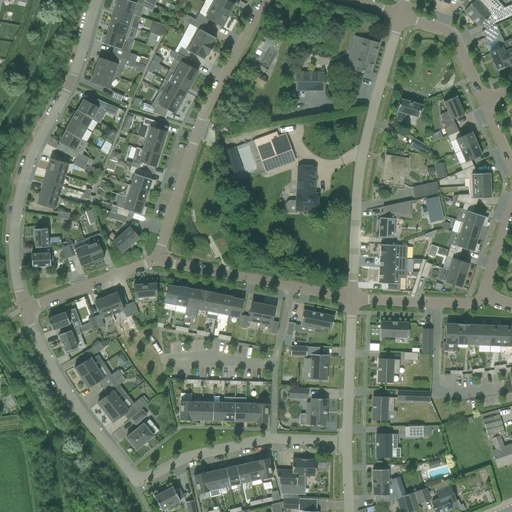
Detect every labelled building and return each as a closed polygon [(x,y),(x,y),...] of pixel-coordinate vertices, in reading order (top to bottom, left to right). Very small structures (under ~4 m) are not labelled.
[(114,0),(113,5),(116,6),(115,9),(132,15),(134,9),(142,12),(143,6),(152,11),(155,5),(144,0),(129,0),(129,1),(125,0),(114,0)] [(205,0),(204,3),(211,7),(228,16),(234,5),(224,0),(205,0)] [(464,10),(472,18),(489,2),(486,0),(474,0),(475,0),(464,10)] [(511,4),(504,8),(496,0),(490,0),(489,2),(472,18),(479,26),(488,18),(493,24),(511,16),(511,4)] [(198,14),(195,20),(206,26),(209,20),(222,27),(228,16),(211,7),(204,3),(199,14),(198,14)] [(115,9),(111,21),(131,28),(137,30),(141,18),(140,17),(135,16),(132,15),(115,9)] [(190,17),(187,23),(189,24),(198,29),(192,40),(211,50),(215,44),(213,43),(216,39),(202,31),(206,26),(195,20),(190,17)] [(111,21),(107,33),(128,39),(131,28),(111,21)] [(148,31),(158,36),(163,26),(154,21),(148,31)] [(485,30),(482,32),(484,38),(485,39),(483,40),(486,46),(497,41),(500,49),(502,48),(505,47),(503,42),(504,42),(502,37),(501,37),(500,33),(496,25),(496,26),(485,30)] [(103,36),(101,43),(104,44),(103,44),(121,50),(124,51),(128,39),(107,33),(106,36),(103,36)] [(156,42),(158,37),(150,34),(148,40),(155,43),(156,42)] [(378,44),(363,40),(361,39),(357,54),(350,52),(345,68),(370,75),(378,44)] [(180,47),(177,53),(178,54),(188,59),(191,53),(204,60),(206,56),(208,57),(211,50),(192,40),(186,50),(180,47)] [(505,47),(502,48),(509,65),(511,63),(511,49),(507,51),(505,47)] [(500,49),(490,53),(497,71),(510,66),(509,65),(502,48),(500,49)] [(126,52),(124,58),(135,62),(137,56),(126,52)] [(177,53),(174,59),(175,60),(182,64),(176,74),(192,82),(198,72),(185,65),(188,59),(178,54),(177,53)] [(99,59),(95,70),(113,77),(113,76),(120,79),(124,65),(122,64),(124,58),(112,54),(109,62),(99,59)] [(138,63),(146,65),(148,59),(140,57),(138,63)] [(135,62),(124,58),(122,64),(133,68),(135,62)] [(147,71),(152,74),(157,64),(152,61),(147,71)] [(255,65),(249,61),(245,68),(251,71),(255,65)] [(109,88),(113,77),(95,70),(91,82),(109,88)] [(169,70),(164,81),(170,84),(186,93),(192,82),(176,74),(169,70)] [(147,71),(144,78),(148,80),(151,79),(154,75),(147,71)] [(290,89),(290,95),(296,95),(296,90),(323,91),(323,88),(324,74),(317,74),(296,73),(296,89),(290,89)] [(170,84),(164,94),(181,103),(186,93),(170,84)] [(113,92),(110,98),(121,103),(124,97),(113,92)] [(164,94),(158,105),(175,114),(181,103),(164,94)] [(441,115),(440,115),(441,116),(441,125),(442,125),(443,124),(446,129),(445,130),(447,136),(458,132),(455,125),(455,124),(455,125),(453,120),(464,115),(456,96),(443,102),(448,113),(441,116),(441,115)] [(403,122),(406,114),(417,118),(418,118),(419,114),(421,115),(422,110),(421,109),(422,105),(421,105),(413,103),(414,103),(408,101),(408,102),(401,99),(400,99),(396,112),(397,112),(398,112),(395,120),(395,121),(403,123),(403,122)] [(77,110),(92,119),(93,120),(99,108),(83,100),(77,110)] [(144,104),(142,110),(153,114),(155,108),(144,104)] [(92,119),(77,110),(71,121),(87,129),(92,119)] [(127,116),(125,119),(121,131),(128,133),(130,127),(131,127),(132,124),(131,124),(133,118),(127,116)] [(144,118),(142,125),(148,127),(144,139),(146,139),(163,144),(167,132),(156,129),(158,123),(144,118)] [(65,131),(81,139),(87,129),(71,121),(65,131)] [(81,140),(81,139),(65,131),(65,132),(59,142),(75,151),(81,140)] [(432,141),(442,137),(439,131),(430,135),(432,141)] [(458,132),(447,136),(450,142),(455,140),(460,151),(477,144),(472,132),(461,137),(458,132)] [(266,172),(295,161),(291,150),(285,134),(282,135),(278,137),(277,133),(255,141),(262,161),(266,172)] [(109,134),(105,140),(111,143),(114,137),(113,137),(109,134)] [(143,150),(142,150),(160,156),(163,144),(146,139),(143,150)] [(425,155),(429,148),(414,139),(409,147),(425,155)] [(109,152),(109,151),(112,145),(105,141),(102,148),(109,152)] [(465,162),(460,165),(462,171),(473,166),(471,160),(482,155),(477,144),(460,151),(465,162)] [(132,164),(131,166),(143,170),(145,171),(149,172),(151,166),(155,167),(156,168),(160,156),(142,150),(143,150),(136,148),(132,160),(133,160),(132,164)] [(112,151),(107,169),(114,171),(119,153),(112,151)] [(75,159),(86,164),(89,158),(78,153),(75,159)] [(408,159),(386,155),(382,181),(398,183),(399,176),(405,177),(408,159)] [(48,170),(65,176),(68,165),(51,159),(48,170)] [(83,170),(86,164),(75,159),(73,165),(83,170)] [(131,166),(129,173),(134,174),(131,186),(148,192),(149,188),(152,189),(154,181),(152,180),(151,180),(143,177),(145,171),(143,170),(131,166)] [(462,171),(455,174),(457,179),(468,179),(469,187),(490,186),(490,173),(477,174),(473,166),(462,171)] [(297,210),(317,211),(317,195),(314,195),(315,168),(299,167),(298,194),(296,194),(296,201),(289,201),(285,204),(285,209),(288,213),(297,213),(297,210)] [(433,168),(426,169),(427,176),(434,175),(433,168)] [(61,187),(65,176),(48,170),(44,182),(61,187)] [(439,180),(440,194),(449,192),(448,179),(439,180)] [(101,181),(99,188),(105,190),(107,183),(101,181)] [(44,182),(41,193),(58,198),(61,187),(44,182)] [(436,182),(412,188),(415,198),(438,193),(436,182)] [(124,196),(124,197),(127,198),(144,203),(148,192),(131,186),(128,185),(124,196)] [(458,195),(456,201),(464,204),(475,207),(478,199),(491,198),(490,186),(469,187),(469,195),(458,195)] [(55,209),(58,198),(41,193),(37,204),(55,209)] [(112,206),(110,212),(116,214),(127,218),(129,211),(141,215),(141,214),(144,215),(146,208),(143,207),(144,203),(127,198),(124,197),(119,195),(115,207),(112,206)] [(429,223),(443,220),(438,197),(424,200),(429,223)] [(379,228),(379,238),(392,239),(393,217),(409,218),(410,201),(382,207),(381,218),(380,218),(379,220),(377,220),(377,228),(379,228)] [(459,209),(455,220),(460,222),(463,223),(481,229),(482,225),(485,226),(487,218),(485,218),(485,217),(473,213),(475,207),(464,204),(462,210),(459,209)] [(110,212),(108,218),(125,224),(127,218),(116,214),(110,212)] [(457,233),(457,234),(459,235),(477,240),(481,229),(463,223),(460,222),(460,223),(457,233)] [(83,236),(92,234),(90,223),(81,225),(83,236)] [(47,226),(34,226),(35,248),(38,248),(48,247),(52,247),(60,244),(60,238),(48,238),(47,226)] [(130,228),(113,242),(122,253),(139,238),(130,228)] [(96,235),(84,239),(86,245),(93,262),(104,258),(100,246),(105,244),(101,233),(96,235)] [(450,244),(448,251),(460,254),(462,248),(473,252),(476,253),(479,245),(476,244),(477,240),(459,235),(456,246),(450,244)] [(73,244),(67,246),(71,257),(77,255),(81,266),(93,262),(86,245),(84,239),(73,244)] [(380,258),(406,259),(407,252),(401,252),(401,246),(380,245),(380,246),(379,257),(380,257),(380,258)] [(67,246),(61,248),(65,259),(71,257),(67,246)] [(446,257),(443,268),(448,270),(466,276),(469,264),(458,260),(460,254),(448,251),(446,257)] [(38,254),(31,254),(32,267),(54,266),(53,253),(38,254)] [(380,258),(379,270),(406,272),(406,265),(400,264),(401,259),(406,259),(380,258)] [(427,278),(431,265),(425,263),(421,276),(427,278)] [(441,268),(437,279),(445,282),(462,288),(466,276),(448,270),(443,268),(441,268)] [(406,272),(379,270),(378,283),(387,284),(387,290),(399,291),(400,278),(405,279),(406,272)] [(134,285),(135,302),(158,301),(156,283),(155,283),(134,285)] [(168,285),(164,303),(175,305),(179,287),(178,287),(168,285)] [(176,305),(175,311),(185,313),(186,307),(190,289),(179,287),(175,305),(176,305)] [(190,289),(186,307),(197,309),(200,290),(200,291),(190,289)] [(200,290),(197,309),(207,311),(211,292),(200,290)] [(207,311),(206,318),(217,320),(218,313),(221,295),(211,293),(211,292),(207,311)] [(117,293),(106,297),(112,314),(123,310),(126,318),(132,316),(128,304),(122,307),(117,293)] [(221,295),(218,313),(228,315),(232,297),(221,295)] [(100,315),(94,317),(98,328),(104,326),(101,318),(112,314),(106,297),(95,302),(100,315)] [(232,297),(228,315),(240,318),(243,300),(232,298),(232,297)] [(134,302),(128,304),(132,316),(138,313),(134,302)] [(248,321),(260,323),(263,305),(252,303),(249,317),(243,316),(241,327),(247,329),(248,321)] [(275,307),(263,305),(260,323),(271,325),(270,333),(276,334),(278,322),(272,321),(275,307)] [(68,311),(48,319),(52,331),(59,328),(73,323),(75,329),(78,327),(81,326),(75,309),(68,311)] [(303,311),(300,325),(322,330),(323,328),(331,329),(334,317),(303,311)] [(94,317),(88,319),(89,323),(92,330),(92,331),(98,328),(94,317)] [(288,322),(286,335),(292,336),(295,324),(288,322)] [(409,330),(408,330),(408,323),(397,322),(396,322),(396,323),(393,322),(392,322),(380,322),(379,337),(407,338),(407,337),(409,337),(409,330)] [(73,323),(59,328),(61,334),(75,329),(73,323)] [(61,334),(59,335),(66,355),(78,350),(74,337),(81,335),(81,334),(92,330),(89,323),(81,326),(78,327),(75,329),(61,334)] [(456,352),(456,344),(457,325),(446,324),(445,342),(444,342),(443,351),(456,352)] [(457,325),(456,344),(467,344),(468,325),(457,324),(457,325)] [(479,345),(479,326),(469,325),(468,325),(467,344),(479,345)] [(490,345),(491,326),(479,326),(479,345),(490,345)] [(501,346),(502,327),(491,326),(490,345),(501,346)] [(511,327),(502,327),(501,346),(511,346),(511,327)] [(422,353),(431,354),(432,329),(423,329),(422,353)] [(90,349),(94,354),(104,348),(104,347),(109,344),(107,341),(103,341),(90,349)] [(291,346),(291,355),(306,356),(307,347),(291,346)] [(307,360),(306,370),(311,370),(311,380),(310,380),(326,381),(328,355),(319,355),(319,348),(307,347),(306,356),(312,356),(311,359),(311,360),(307,360)] [(91,357),(74,368),(74,369),(81,379),(97,368),(104,364),(98,355),(92,359),(91,357)] [(378,359),(377,383),(392,383),(393,374),(399,374),(399,360),(393,360),(393,359),(378,359)] [(97,368),(81,379),(87,388),(87,389),(104,378),(108,377),(111,375),(104,364),(97,368)] [(111,375),(108,377),(112,382),(122,375),(118,370),(111,375)] [(122,375),(112,382),(116,387),(119,385),(126,380),(122,375)] [(107,395),(97,403),(105,413),(120,401),(127,395),(119,385),(116,387),(116,388),(112,391),(107,395)] [(289,398),(307,399),(307,389),(289,388),(289,398)] [(397,391),(397,401),(416,401),(429,402),(429,392),(416,391),(397,391)] [(10,394),(4,397),(10,408),(15,405),(10,394)] [(120,401),(105,413),(113,422),(123,414),(128,411),(132,407),(131,406),(134,403),(127,395),(120,401)] [(134,403),(131,406),(132,407),(137,413),(147,404),(146,403),(148,401),(144,396),(142,397),(141,397),(134,403)] [(373,396),(372,420),(387,421),(387,412),(393,412),(394,398),(388,398),(388,397),(373,396)] [(235,403),(234,421),(245,422),(246,404),(245,404),(245,398),(240,398),(240,404),(235,403)] [(310,415),(310,426),(326,426),(327,399),(311,399),(311,403),(306,403),(306,415),(310,415)] [(180,401),(180,420),(191,421),(192,402),(180,401)] [(192,402),(191,421),(191,420),(202,420),(202,402),(192,402)] [(202,402),(202,420),(213,421),(213,403),(202,402)] [(213,403),(213,421),(223,421),(224,403),(213,403)] [(224,403),(223,421),(234,421),(235,403),(224,403)] [(246,404),(245,422),(255,422),(255,423),(256,423),(256,404),(256,403),(256,404),(246,404)] [(256,404),(256,423),(267,423),(268,404),(256,404)] [(139,428),(126,438),(136,450),(153,436),(143,424),(140,421),(146,416),(142,410),(131,419),(135,425),(136,424),(139,428)] [(496,421),(484,424),(488,441),(492,439),(496,450),(492,452),(498,467),(511,462),(511,444),(503,448),(499,437),(505,435),(500,420),(496,421)] [(423,427),(405,427),(405,438),(423,437),(423,436),(431,436),(431,427),(423,427)] [(376,458),(391,458),(391,449),(397,448),(397,434),(391,434),(376,434),(376,458)] [(257,461),(261,479),(272,477),(268,458),(257,461)] [(276,470),(279,485),(280,485),(297,485),(297,475),(316,476),(316,460),(307,460),(301,459),(301,460),(292,459),(292,472),(289,472),(289,471),(277,470),(276,470)] [(429,470),(440,467),(438,460),(427,463),(429,470)] [(257,461),(247,464),(251,481),(261,479),(257,461)] [(236,466),(240,484),(251,481),(247,464),(236,466)] [(226,468),(230,486),(240,484),(236,466),(226,468)] [(215,471),(219,488),(230,486),(226,468),(215,471)] [(373,481),(372,481),(372,485),(373,485),(373,496),(375,496),(375,506),(395,499),(402,496),(406,495),(399,477),(391,480),(389,480),(388,470),(372,470),(373,481)] [(209,491),(219,488),(215,471),(205,473),(209,491)] [(209,491),(205,473),(194,475),(198,494),(209,491)] [(282,496),(294,495),(293,485),(282,486),(282,496)] [(438,500),(431,503),(435,511),(443,511),(451,509),(452,511),(457,510),(458,509),(460,511),(465,510),(463,504),(460,505),(458,500),(455,501),(452,494),(449,486),(448,486),(437,491),(435,492),(438,500)] [(175,491),(172,487),(155,496),(154,496),(161,511),(162,511),(162,510),(179,501),(180,502),(180,501),(179,500),(184,498),(179,489),(175,491)] [(426,488),(415,492),(419,504),(430,500),(426,488)] [(271,493),(273,501),(280,500),(278,491),(277,491),(271,493)] [(406,495),(402,496),(407,511),(412,511),(420,510),(414,492),(406,495)] [(283,510),(298,510),(299,499),(283,498),(283,510)] [(185,503),(187,511),(196,511),(194,501),(185,503)] [(281,511),(279,503),(270,505),(271,511),(281,511)]
